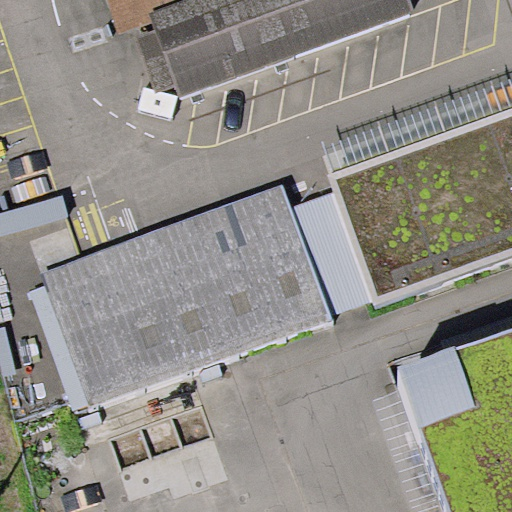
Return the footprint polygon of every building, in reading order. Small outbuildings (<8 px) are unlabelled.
[(424,0),(102,0),(120,48),(149,37),(152,46),(136,52),(158,111),(174,105),(180,121),(415,35),(408,17),(428,11),(424,0)] [(511,112),(329,179),(332,188),(372,297),(376,308),(511,258),(511,112)] [(289,186),(44,271),(48,282),(33,287),(75,407),(90,402),(91,407),(336,322),(334,316),(296,207),(289,186)] [(332,188),(296,207),(334,316),(372,297),(332,188)] [(511,511),(511,331),(401,371),(452,511),(511,511)]
